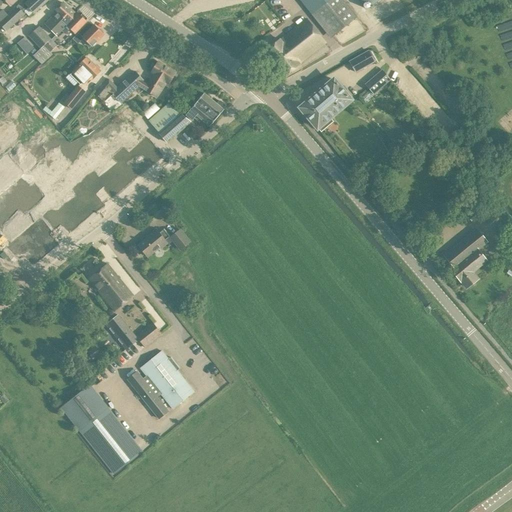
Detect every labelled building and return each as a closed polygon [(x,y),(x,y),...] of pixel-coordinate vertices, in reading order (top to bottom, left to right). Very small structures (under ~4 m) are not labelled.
[(7,15),(0,21),(0,25),(6,31),(25,14),(22,12),(28,6),(34,13),(47,0),(22,0),(8,14),(7,15)] [(356,17),(342,0),(305,0),(333,35),(356,17)] [(74,14),(62,2),(55,10),(57,12),(45,24),(56,36),(61,31),(66,26),(68,23),(66,22),(74,14)] [(66,26),(61,31),(65,34),(69,29),(74,33),(86,21),(85,20),(87,18),(82,13),(80,15),(77,12),(75,14),(74,14),(66,22),(68,23),(66,26)] [(299,64),(298,63),(325,42),(307,19),(280,39),(264,50),(284,76),(299,64)] [(94,25),(82,37),(78,33),(72,39),(78,44),(83,39),(91,47),(103,35),(94,25)] [(50,39),(50,38),(38,26),(28,35),(40,47),(41,47),(50,39)] [(41,47),(40,47),(41,49),(34,56),(41,64),(52,54),(50,52),(57,46),(53,42),(58,38),(56,35),(51,40),(50,39),(41,47)] [(25,39),(19,45),(25,51),(31,45),(25,39)] [(368,50),(349,62),(356,74),(375,63),(368,50)] [(100,71),(86,57),(72,72),(77,77),(75,79),(80,84),(82,82),(85,85),(100,71)] [(132,99),(128,95),(139,86),(157,97),(166,82),(168,83),(175,72),(158,61),(151,73),(153,74),(147,84),(143,81),(135,72),(116,88),(108,79),(96,95),(113,113),(132,99)] [(381,70),(364,85),(373,95),(391,81),(381,70)] [(318,127),(330,117),(351,99),(334,79),(300,107),(318,127)] [(78,86),(63,103),(71,110),(86,92),(78,86)] [(24,88),(18,93),(34,111),(40,106),(24,88)] [(190,110),(186,115),(192,120),(194,117),(196,119),(198,117),(210,126),(224,109),(223,108),(225,105),(224,103),(221,100),(219,100),(216,103),(203,93),(190,110)] [(51,113),(56,117),(65,106),(59,102),(51,113)] [(148,118),(160,108),(155,102),(143,113),(148,118)] [(148,121),(159,133),(167,143),(191,122),(168,104),(148,121)] [(0,157),(11,149),(10,148),(2,139),(7,135),(0,126),(0,157)] [(32,140),(23,148),(32,159),(47,147),(38,136),(43,131),(39,126),(28,135),(32,140)] [(147,139),(138,147),(151,163),(160,155),(147,139)] [(47,147),(32,159),(42,171),(52,163),(56,167),(66,158),(62,153),(57,158),(47,147)] [(125,150),(119,155),(127,164),(132,160),(141,170),(151,163),(138,147),(129,155),(125,150)] [(118,164),(109,172),(122,187),(131,179),(122,168),(127,164),(119,155),(114,159),(118,164)] [(96,175),(91,179),(98,188),(104,184),(113,195),(122,187),(109,172),(100,179),(96,175)] [(89,188),(81,195),(94,211),(102,203),(93,193),(98,188),(91,179),(86,184),(89,188)] [(20,180),(11,188),(24,203),(33,196),(37,201),(42,197),(33,186),(28,190),(20,180)] [(455,181),(444,190),(452,200),(463,191),(455,181)] [(11,188),(3,195),(16,210),(24,203),(11,188)] [(3,195),(0,196),(0,207),(8,217),(16,210),(3,195)] [(81,195),(73,202),(86,217),(94,211),(81,195)] [(483,201),(466,215),(473,224),(482,216),(489,225),(497,219),(483,201)] [(73,202),(64,209),(77,224),(86,217),(73,202)] [(52,212),(47,216),(55,225),(60,221),(69,232),(77,224),(64,209),(56,216),(52,212)] [(39,229),(29,237),(44,254),(54,246),(46,236),(51,232),(43,223),(38,227),(39,229)] [(167,243),(159,233),(156,229),(150,234),(151,235),(138,245),(148,257),(160,247),(161,248),(167,243)] [(180,229),(171,237),(170,237),(180,250),(190,242),(180,229)] [(486,242),(479,232),(477,230),(446,256),(455,267),(452,270),(461,281),(461,280),(467,287),(477,278),(472,272),(486,260),(477,250),(486,242)] [(18,244),(13,248),(21,258),(26,253),(34,263),(44,254),(29,237),(19,245),(18,244)] [(133,296),(107,264),(89,279),(115,311),(133,296)] [(136,337),(118,315),(107,324),(127,349),(138,340),(145,347),(162,334),(153,323),(136,337)] [(89,354),(93,359),(100,353),(97,349),(89,354)] [(128,379),(141,396),(159,418),(169,411),(158,397),(161,394),(172,408),(194,391),(162,351),(140,369),(146,376),(143,379),(137,372),(128,379)] [(115,354),(102,365),(111,375),(124,365),(115,354)] [(61,407),(80,430),(108,408),(90,384),(61,407)]
